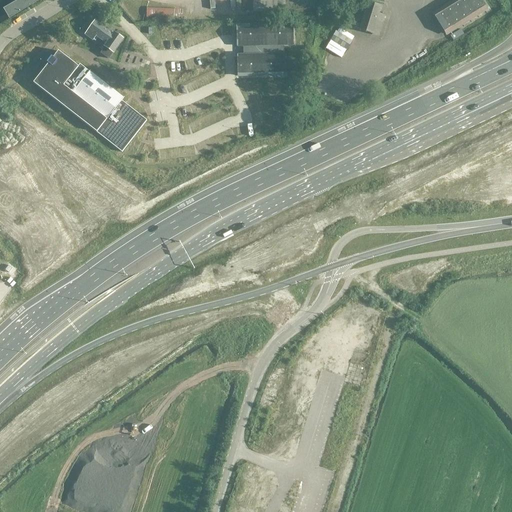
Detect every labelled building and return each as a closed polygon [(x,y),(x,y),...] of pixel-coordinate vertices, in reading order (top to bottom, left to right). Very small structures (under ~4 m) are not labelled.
[(39,0),(16,0),(3,8),(9,18),(39,0)] [(315,0),(253,0),(254,11),(316,9),(315,0)] [(446,35),(486,10),(479,0),(455,0),(433,14),(446,35)] [(379,36),(385,16),(380,14),(382,7),(367,3),(359,30),(372,35),(379,36)] [(181,10),(163,9),(147,9),(147,17),(175,19),(181,19),(181,10)] [(123,40),(114,34),(114,35),(95,22),(86,35),(94,40),(94,39),(95,40),(97,37),(108,44),(102,53),(108,58),(112,52),(113,52),(123,40)] [(249,26),(238,26),(238,46),(243,46),(243,56),(238,56),(239,73),(282,72),(282,54),(284,54),(284,47),(292,47),(291,25),(249,26)] [(355,36),(338,26),(325,48),(342,58),(355,36)] [(453,41),(463,34),(460,30),(450,36),(453,41)] [(58,51),(34,83),(122,152),(146,120),(120,101),(123,96),(80,64),(78,67),(58,51)] [(267,223),(285,263),(315,250),(297,210),(267,223)]
